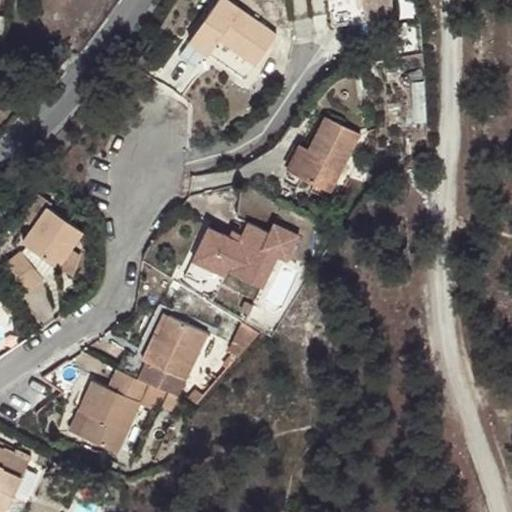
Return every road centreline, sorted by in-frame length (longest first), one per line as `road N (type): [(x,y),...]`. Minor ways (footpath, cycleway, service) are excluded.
road 1 (unclassified): [(447,0),(445,327),(502,511)]
road 2 (residential): [(0,425),(139,326),(172,214),(273,152),(337,74)]
road 3 (unclassified): [(132,0),(0,165)]
